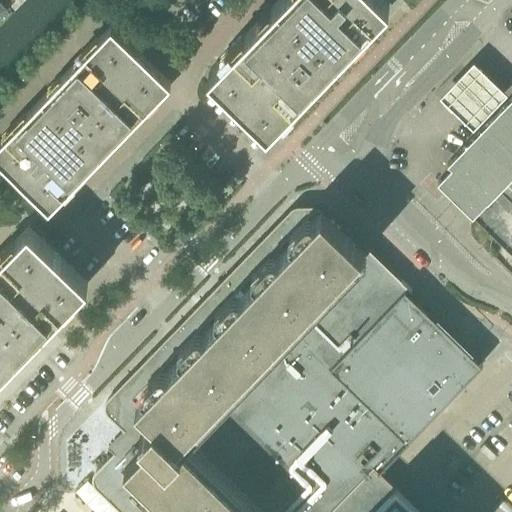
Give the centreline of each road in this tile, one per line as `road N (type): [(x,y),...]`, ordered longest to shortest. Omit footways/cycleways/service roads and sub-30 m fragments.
road 1 (unclassified): [(167,304),(56,420),(41,447),(39,480),(7,511)]
road 2 (unclassified): [(370,197),(378,149),(397,121),(505,0)]
road 3 (unclassified): [(456,0),(291,177)]
road 4 (unclassified): [(511,305),(458,275),(370,197)]
road 5 (residential): [(11,120),(112,15),(135,36)]
road 6 (residential): [(64,223),(177,97)]
road 7 (unclassified): [(279,190),(167,304)]
road 8 (residential): [(279,190),(177,97)]
